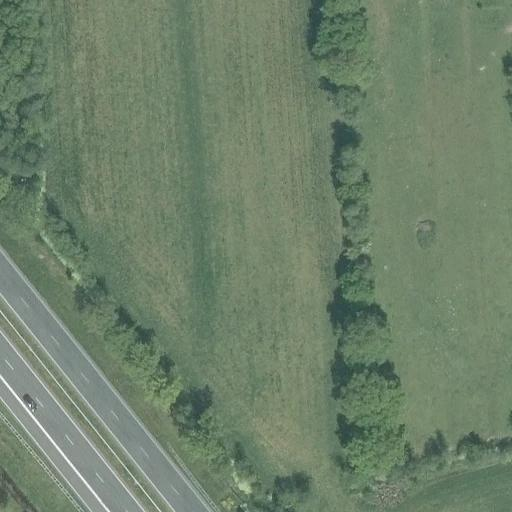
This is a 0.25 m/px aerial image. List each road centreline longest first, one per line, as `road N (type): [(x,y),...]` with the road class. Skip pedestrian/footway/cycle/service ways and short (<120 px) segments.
road 1 (trunk): [(189,511),(0,275)]
road 2 (trunk): [(0,357),(124,511)]
